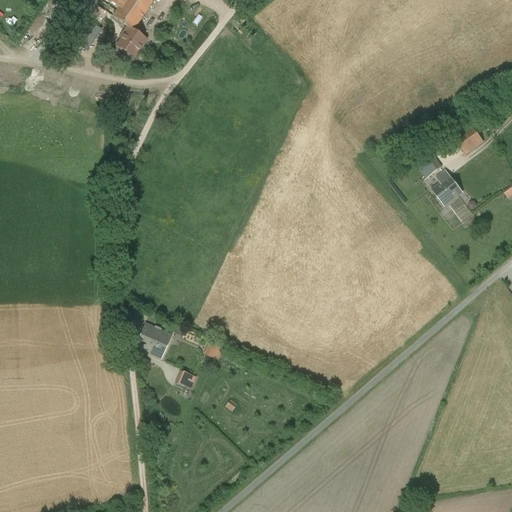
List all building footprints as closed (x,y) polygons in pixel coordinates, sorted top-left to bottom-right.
[(127,28),(119,39),(121,40),(116,47),(133,59),(146,40),(134,31),(155,0),(110,0),(110,1),(119,7),(115,12),(101,1),(97,6),(112,17),(127,28)] [(87,51),(101,30),(90,22),(75,42),(87,51)] [(455,141),(465,155),(483,142),(473,128),(455,141)] [(412,161),(426,180),(441,169),(426,150),(412,161)] [(436,178),(441,183),(432,190),(445,207),(463,193),(446,171),(436,178)] [(135,348),(161,359),(171,337),(145,325),(135,348)] [(203,355),(213,359),(216,352),(221,354),(225,346),(210,340),(203,355)] [(192,390),(197,377),(180,370),(175,383),(192,390)] [(230,400),(225,407),(232,412),(237,405),(230,400)]
